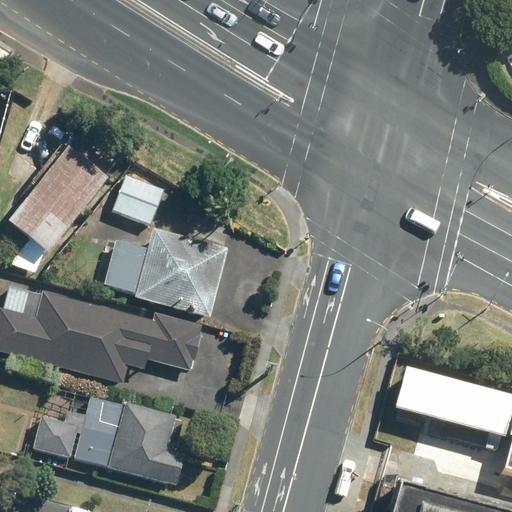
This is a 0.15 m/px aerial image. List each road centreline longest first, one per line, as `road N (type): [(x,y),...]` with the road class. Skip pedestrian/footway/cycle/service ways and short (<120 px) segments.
road 1 (primary): [(372,188),(73,0)]
road 2 (secondary): [(283,511),(372,188)]
road 3 (primary): [(223,0),(395,99)]
road 4 (primary): [(511,266),(372,188)]
road 5 (primary): [(395,99),(511,161)]
